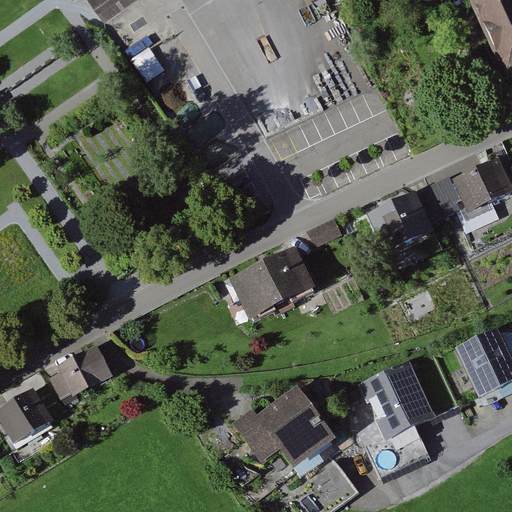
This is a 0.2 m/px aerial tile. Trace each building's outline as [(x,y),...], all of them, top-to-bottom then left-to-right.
[(125,0),(133,12),(150,0),(125,0)] [(511,0),(468,0),(511,84),(511,83),(511,0)] [(497,167),(457,185),(470,214),(511,196),(497,167)] [(451,183),(433,191),(446,218),(459,211),(456,205),(460,203),(451,183)] [(431,192),(373,220),(382,239),(365,247),(370,259),(387,251),(389,254),(429,234),(426,227),(444,219),(431,192)] [(334,223),(308,236),(315,249),(341,237),(334,223)] [(294,256),(228,289),(236,303),(242,300),(254,324),(313,295),(294,256)] [(511,369),(496,336),(460,353),(481,398),(511,383),(511,369)] [(64,376),(53,382),(65,406),(77,400),(75,395),(111,378),(101,359),(94,354),(61,369),(64,376)] [(405,368),(364,387),(389,440),(380,445),(373,429),(359,436),(380,481),(424,460),(410,431),(430,421),(427,416),(455,403),(434,356),(406,369),(405,368)] [(0,407),(35,392),(30,382),(0,395),(0,407)] [(32,394),(0,413),(0,421),(15,446),(51,425),(32,394)] [(253,414),(236,426),(252,450),(248,460),(262,467),(280,451),(290,465),(328,437),(298,394),(259,422),(253,414)] [(313,511),(292,483),(267,502),(274,511),(313,511)]
